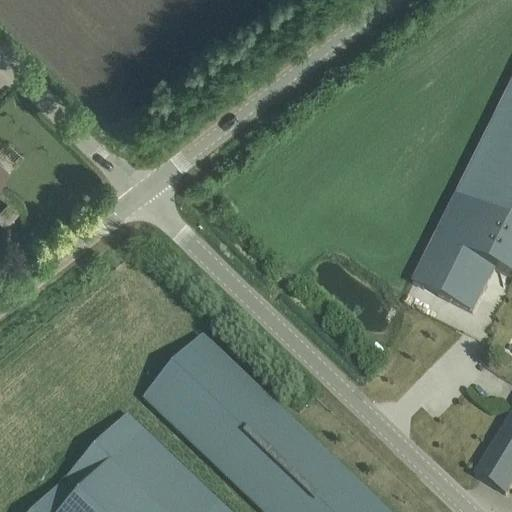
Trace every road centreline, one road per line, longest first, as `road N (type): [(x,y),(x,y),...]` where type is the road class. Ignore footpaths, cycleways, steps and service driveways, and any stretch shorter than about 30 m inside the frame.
road 1 (unclassified): [(472,511),(142,195)]
road 2 (unclassified): [(142,195),(390,0)]
road 3 (unclassified): [(142,195),(0,59)]
road 4 (unclassified): [(0,306),(142,195)]
